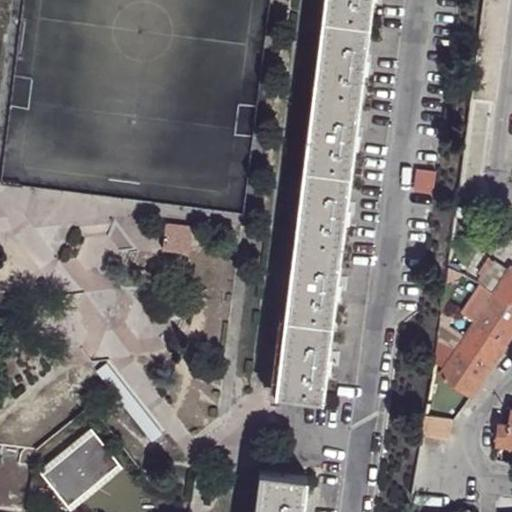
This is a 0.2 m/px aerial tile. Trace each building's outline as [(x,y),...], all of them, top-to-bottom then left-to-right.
[(323,0),(321,24),(369,31),(372,0),(323,0)] [(367,52),(369,31),(321,24),(313,91),(361,98),(365,63),(368,63),(370,52),(367,52)] [(357,124),(361,98),(313,91),(302,177),(350,182),(356,135),(359,136),(360,125),(357,124)] [(348,200),(350,182),(302,177),(295,240),(342,247),(346,211),(349,212),(351,201),(348,200)] [(191,250),(192,223),(164,221),(163,248),(191,250)] [(285,326),(331,331),(337,285),(340,286),(341,274),(338,274),(342,247),(295,240),(285,326)] [(494,295),(510,271),(497,262),(496,264),(484,255),(470,276),(483,284),(481,287),(494,295)] [(458,350),(441,375),(472,396),(511,335),(511,268),(510,271),(494,295),(484,311),(477,320),(470,332),(461,344),(458,350)] [(468,314),(477,320),(484,311),(474,304),(468,314)] [(277,389),(323,394),(327,360),(330,360),(332,349),(329,349),(331,331),(285,326),(277,389)] [(458,342),(461,344),(470,332),(466,330),(458,342)] [(458,350),(439,338),(435,371),(441,375),(458,350)] [(511,408),(505,409),(502,424),(511,424),(511,420),(511,408)] [(427,414),(424,434),(452,438),(455,418),(427,414)] [(502,424),(499,442),(511,444),(511,420),(511,424),(502,424)] [(41,468),(73,506),(125,464),(93,426),(41,468)]
